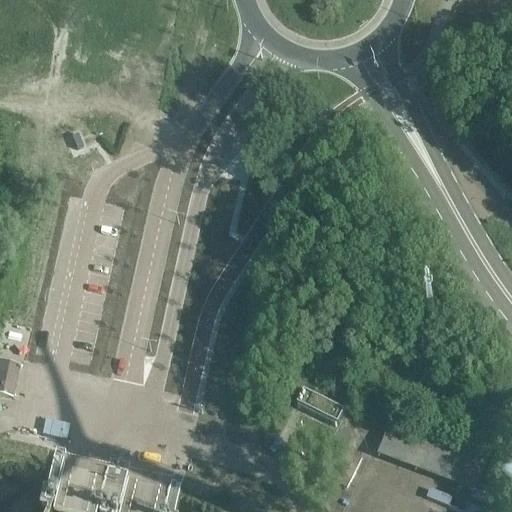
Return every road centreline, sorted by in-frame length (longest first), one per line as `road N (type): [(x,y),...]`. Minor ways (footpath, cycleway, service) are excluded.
road 1 (tertiary): [(131,412),(163,396),(183,365),(227,159),(207,134)]
road 2 (tertiary): [(131,412),(126,370),(165,201),(207,134)]
road 3 (track): [(0,97),(116,108),(207,134)]
road 4 (primary): [(511,301),(420,150)]
road 5 (unclassified): [(299,511),(263,463),(177,437)]
